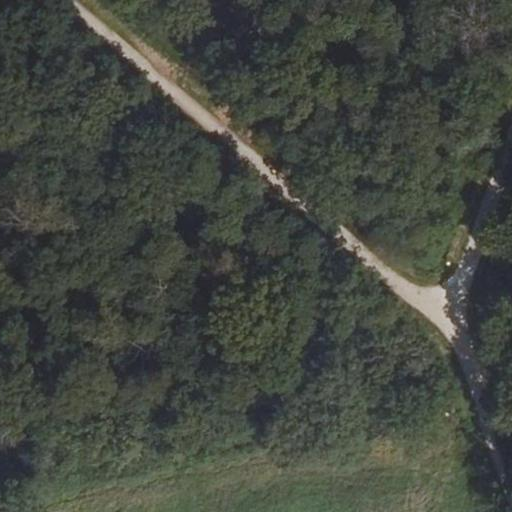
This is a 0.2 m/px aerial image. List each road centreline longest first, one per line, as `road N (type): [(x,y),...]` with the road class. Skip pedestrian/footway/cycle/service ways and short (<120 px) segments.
road 1 (track): [(54,0),(321,228),(438,316)]
road 2 (track): [(438,316),(511,510)]
road 3 (track): [(438,316),(511,132)]
